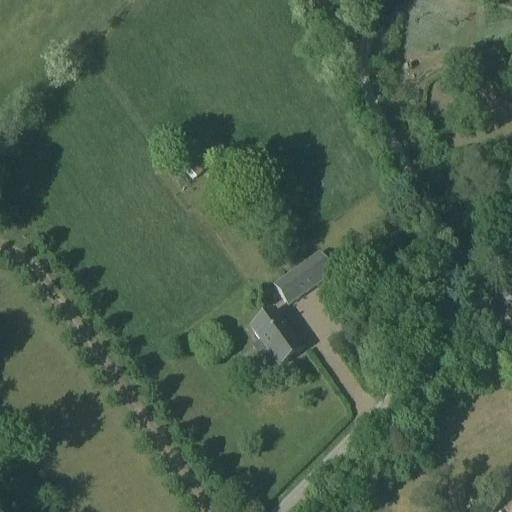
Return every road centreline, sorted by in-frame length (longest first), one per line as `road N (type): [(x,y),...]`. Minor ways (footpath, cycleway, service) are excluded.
road 1 (track): [(317,0),(480,321)]
road 2 (tertiary): [(293,511),(511,289)]
road 3 (unknown): [(377,426),(293,314)]
